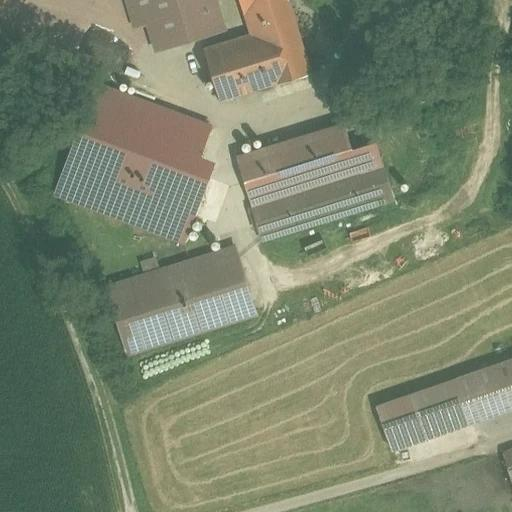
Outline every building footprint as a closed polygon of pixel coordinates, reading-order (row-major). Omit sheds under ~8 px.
[(127,0),(144,56),(224,30),(215,0),(127,0)] [(239,0),(251,35),(294,21),(288,1),(287,0),(239,0)] [(251,35),(204,50),(221,103),(311,74),(294,21),(251,35)] [(401,48),(371,31),(351,69),(382,85),(401,48)] [(212,127),(99,84),(58,192),(185,241),(212,170),(198,164),(212,127)] [(344,125),(237,159),(252,206),(384,166),(377,143),(352,150),(344,125)] [(384,166),(252,206),(263,240),(394,199),(384,166)] [(236,248),(108,288),(128,353),(256,313),(236,248)] [(511,360),(377,407),(392,450),(511,408),(511,360)]
